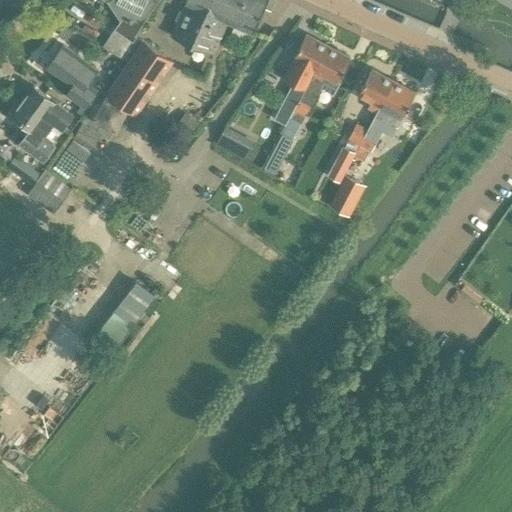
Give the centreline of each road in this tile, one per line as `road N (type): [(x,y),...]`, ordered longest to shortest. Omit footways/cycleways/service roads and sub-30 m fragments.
road 1 (track): [(0,309),(36,281),(140,166),(173,177),(183,170),(303,0)]
road 2 (track): [(89,223),(119,259),(118,286),(50,376),(22,381),(0,366)]
road 3 (tertiary): [(511,83),(330,0)]
road 4 (track): [(296,275),(179,192),(173,177)]
